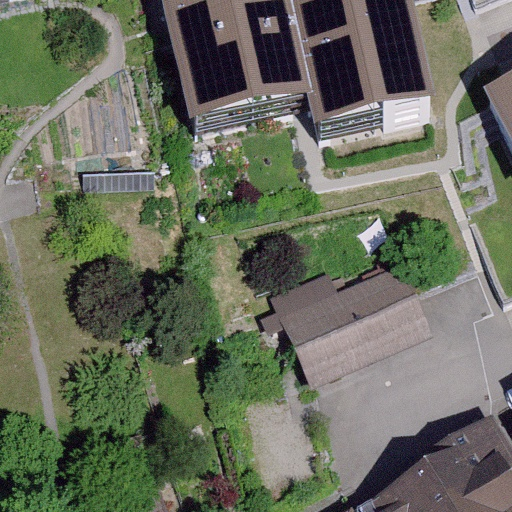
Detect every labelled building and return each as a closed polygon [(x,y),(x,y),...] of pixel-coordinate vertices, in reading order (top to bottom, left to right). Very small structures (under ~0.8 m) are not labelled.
[(301,0),(161,0),(199,150),(419,96),(395,0),(382,0),(306,19),(301,0)] [(511,91),(484,103),(511,168),(511,91)] [(414,276),(294,328),(328,407),(448,355),(414,276)] [(460,464),(377,511),(511,511),(511,485),(497,458),(504,454),(491,431),(454,452),(460,464)] [(102,511),(177,511),(169,489),(102,511)]
